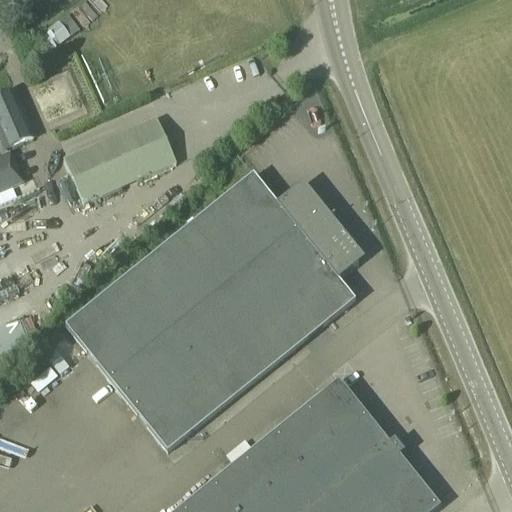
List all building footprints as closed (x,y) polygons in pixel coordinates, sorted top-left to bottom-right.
[(50,54),(79,31),(67,17),(38,40),(50,54)] [(15,149),(33,141),(13,95),(0,100),(0,140),(5,153),(15,149)] [(156,122),(63,163),(83,208),(176,167),(156,122)] [(10,155),(0,159),(0,196),(24,186),(10,155)] [(66,330),(132,412),(167,456),(354,304),(338,284),(363,262),(303,187),(277,208),(253,179),(66,330)] [(0,328),(0,359),(31,347),(20,321),(0,328)] [(338,384),(323,397),(180,511),(437,511),(440,510),(399,459),(403,456),(393,443),(389,447),(338,384)]
